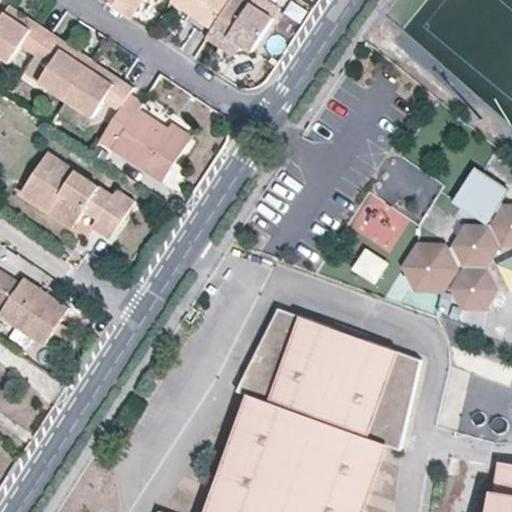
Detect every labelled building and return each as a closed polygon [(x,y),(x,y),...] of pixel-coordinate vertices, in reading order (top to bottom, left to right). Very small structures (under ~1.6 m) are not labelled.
[(107,0),(134,17),(145,0),(107,0)] [(172,0),(172,1),(214,28),(232,0),(172,0)] [(232,0),(214,28),(208,37),(223,47),(227,42),(240,50),(243,44),(252,50),(274,17),(252,2),(249,0),(232,0)] [(271,0),(253,0),(252,2),(274,17),(281,7),(271,0)] [(12,3),(7,10),(33,28),(38,21),(12,3)] [(22,45),(38,55),(53,32),(38,21),(33,28),(7,10),(0,20),(0,54),(11,61),(22,45)] [(41,82),(67,99),(89,65),(63,47),(67,40),(53,32),(38,55),(51,65),(41,82)] [(89,65),(94,58),(67,40),(63,47),(89,65)] [(227,42),(223,47),(236,56),(240,50),(227,42)] [(117,84),(122,76),(94,58),(89,65),(117,84)] [(132,93),(137,86),(122,76),(117,84),(89,65),(67,99),(94,117),(106,100),(121,110),(132,93)] [(120,138),(114,147),(165,181),(190,141),(170,128),(140,109),(144,102),(132,93),(121,110),(108,129),(120,138)] [(170,128),(190,141),(194,135),(174,122),(170,128)] [(108,129),(102,138),(114,147),(120,138),(108,129)] [(22,192),(48,210),(52,204),(78,222),(87,209),(99,218),(93,226),(112,238),(137,200),(119,188),(115,194),(50,151),(22,192)] [(481,166),(460,201),(493,226),(507,204),(511,186),(486,170),(481,166)] [(350,224),(392,252),(414,218),(371,191),(350,224)] [(458,285),(468,305),(493,307),(505,287),(496,265),(509,243),(511,243),(511,203),(507,204),(493,226),(470,226),(459,244),(470,268),(458,285)] [(52,204),(48,210),(74,228),(78,222),(52,204)] [(421,287),(458,285),(470,268),(459,244),(422,244),(407,266),(421,287)] [(0,303),(17,315),(33,291),(0,269),(0,303)] [(13,321),(58,352),(83,315),(37,285),(33,291),(17,315),(13,321)] [(17,315),(0,303),(0,312),(13,321),(17,315)] [(159,511),(351,511),(369,439),(402,452),(423,362),(300,315),(281,308),(239,389),(268,401),(211,511),(166,511),(161,510),(159,511)] [(511,511),(511,465),(504,464),(501,493),(497,493),(493,511),(511,511)]
